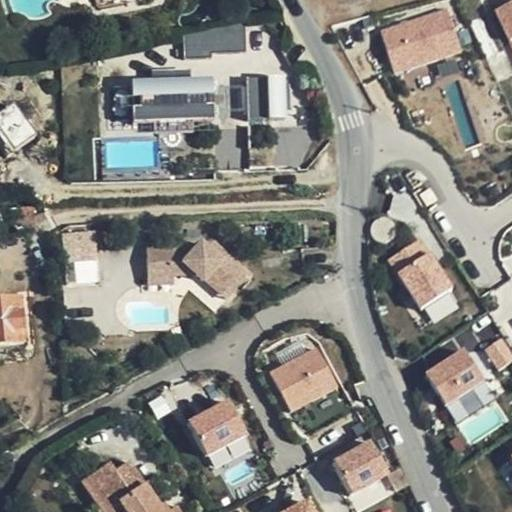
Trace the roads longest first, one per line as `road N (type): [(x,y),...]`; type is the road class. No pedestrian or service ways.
road 1 (residential): [(351,203),(52,221)]
road 2 (residential): [(226,342),(29,447),(0,474)]
road 3 (residential): [(439,511),(364,333),(357,291)]
road 4 (residential): [(353,145),(384,143),(418,156),(455,213),(478,222),(511,210)]
road 5 (residential): [(353,145),(345,90),(299,0)]
road 6 (residential): [(357,291),(226,342)]
road 7 (residential): [(226,342),(288,460)]
